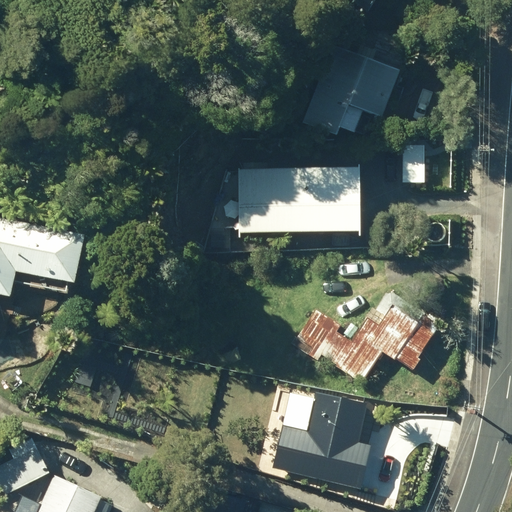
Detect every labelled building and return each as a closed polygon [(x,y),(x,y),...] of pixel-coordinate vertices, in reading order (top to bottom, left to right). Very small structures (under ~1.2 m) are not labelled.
[(357,0),(373,10),(379,0),(357,0)] [(311,124),(341,135),(344,126),(359,130),(367,110),(384,117),(403,68),(378,58),(382,48),(367,42),(363,52),(342,44),(311,124)] [(248,231),(365,231),(366,167),(248,168),(248,231)] [(0,292),(15,295),(21,270),(76,282),(86,231),(0,214),(0,292)] [(301,336),(372,384),(379,371),(374,367),(385,350),(415,369),(447,321),(396,286),(382,307),(379,305),(357,337),(344,329),(349,321),(323,303),(301,336)] [(276,468),(382,495),(387,462),(370,458),(373,445),(359,441),(368,405),(318,392),(308,429),(287,424),(276,468)] [(206,447),(241,460),(248,441),(213,427),(206,447)] [(0,464),(0,474),(10,494),(61,468),(47,441),(0,464)] [(39,511),(96,511),(104,496),(56,474),(39,511)]
